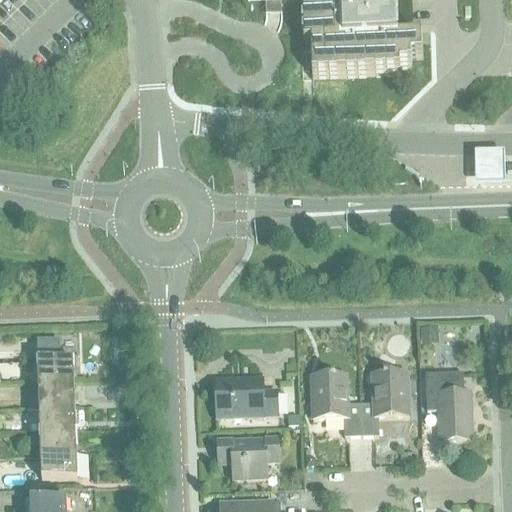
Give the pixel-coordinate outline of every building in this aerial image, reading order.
[(251,0),(251,4),(266,3),(266,14),(275,14),(282,14),(282,2),(307,2),(308,16),(304,16),(305,47),(312,47),(312,68),(313,80),(401,78),(402,71),(413,71),(413,63),(424,63),(423,42),(399,42),(397,0),(251,0)] [(502,156),(473,157),(473,190),(502,190),(502,156)] [(38,364),(39,388),(74,387),(73,363),(38,364)] [(439,415),(440,446),(473,445),(471,396),(465,396),(464,376),(426,378),(428,416),(439,415)] [(373,408),(361,408),(362,441),(379,441),(378,423),(410,421),(409,405),(404,405),(403,380),(372,381),(373,408)] [(362,441),(361,408),(348,409),(347,382),(316,383),(317,408),(314,408),(314,425),(344,424),(345,442),(362,441)] [(247,418),(247,422),(279,421),(278,395),(265,395),(264,384),(216,386),(217,419),(247,418)] [(39,388),(40,412),(75,410),(74,387),(39,388)] [(40,412),(41,436),(76,435),(75,410),(40,412)] [(41,436),(41,459),(77,458),(76,435),(41,436)] [(267,469),(279,468),(279,444),(266,444),(266,446),(234,447),(234,445),(219,446),(220,470),(234,470),(234,485),(267,484),(267,469)] [(77,458),(41,459),(42,485),(78,483),(77,458)]
